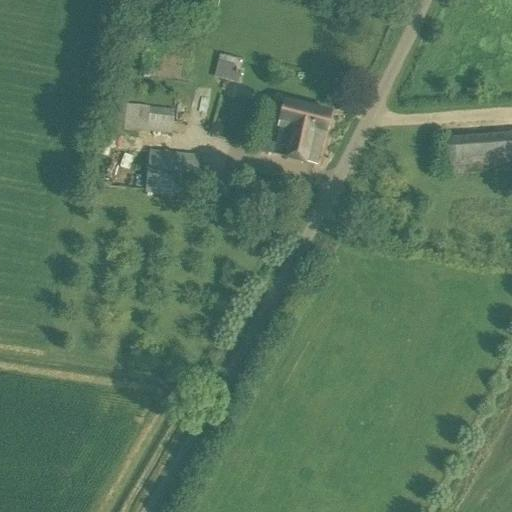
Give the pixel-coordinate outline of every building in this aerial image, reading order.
[(237,84),(240,72),(233,70),(234,66),(218,62),(214,78),(237,84)] [(278,127),(280,127),(322,138),(324,131),(325,131),(330,112),(284,100),(278,127)] [(171,135),(174,109),(113,103),(110,128),(171,135)] [(316,165),(322,138),(280,127),(274,154),(316,165)] [(448,176),(511,170),(511,131),(445,137),(448,176)] [(194,199),(199,156),(149,151),(144,193),(146,194),(146,199),(151,200),(151,194),(194,199)]
